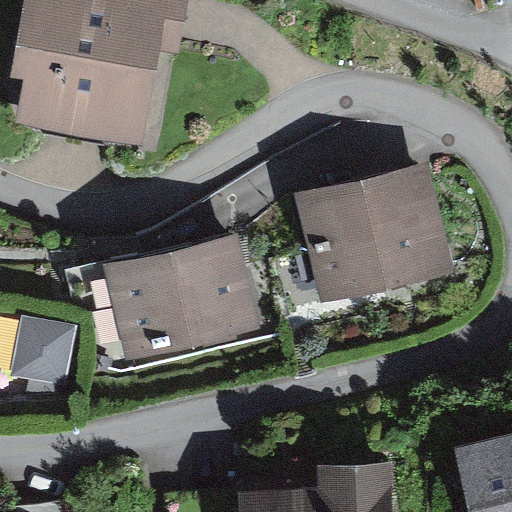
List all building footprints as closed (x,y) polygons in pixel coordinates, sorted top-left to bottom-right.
[(181,0),(37,0),(13,113),(151,142),(181,0)] [(429,162),(294,194),(321,304),(456,272),(429,162)] [(237,234),(101,267),(125,365),(261,332),(237,234)] [(72,330),(25,321),(15,372),(62,380),(72,330)] [(511,511),(511,433),(453,448),(468,511),(511,511)] [(319,490),(238,493),(238,511),(393,511),(391,464),(318,467),(319,490)]
